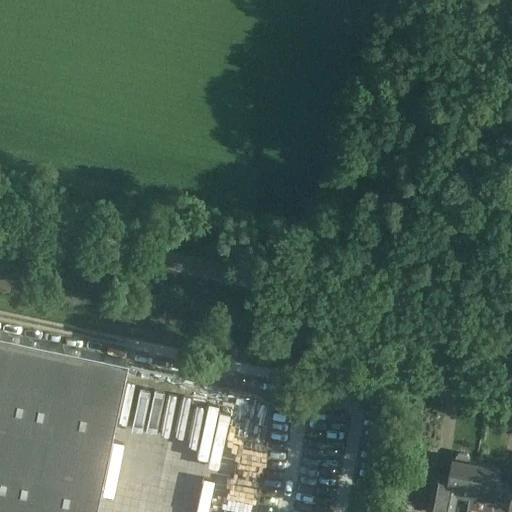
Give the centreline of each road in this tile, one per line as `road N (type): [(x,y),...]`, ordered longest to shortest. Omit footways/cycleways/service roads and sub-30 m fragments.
road 1 (unclassified): [(511,333),(0,222)]
road 2 (unknown): [(0,321),(298,373)]
road 3 (unknown): [(298,373),(332,388),(353,417),(344,511)]
road 4 (unknown): [(298,373),(276,511)]
